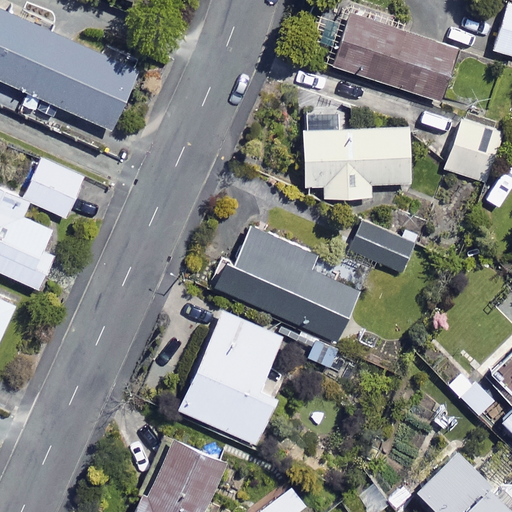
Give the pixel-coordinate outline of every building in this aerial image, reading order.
[(511,0),(505,0),(492,46),(511,52),(511,0)] [(135,65),(0,1),(0,80),(104,129),(135,65)] [(455,43),(349,7),(331,61),(437,97),(455,43)] [(502,129),(460,114),(443,165),(484,180),(502,129)] [(407,121),(301,125),(303,181),(323,181),(323,193),(370,191),(369,179),(409,178),(407,121)] [(0,266),(37,283),(52,249),(41,244),(50,223),(21,210),(27,196),(65,212),(82,171),(40,153),(24,191),(0,180),(0,266)] [(412,236),(360,219),(349,252),(401,270),(412,236)] [(313,250),(248,221),(233,254),(229,253),(215,282),(333,335),(356,285),(307,263),(313,250)] [(0,330),(14,298),(0,291),(0,330)] [(281,332),(220,305),(176,403),(256,439),(276,394),(257,385),(281,332)] [(492,396),(436,342),(421,358),(478,411),(492,396)] [(511,399),(499,413),(511,426),(511,399)] [(198,511),(227,444),(169,420),(130,511),(198,511)] [(511,511),(511,502),(454,442),(413,480),(443,511),(511,511)]
